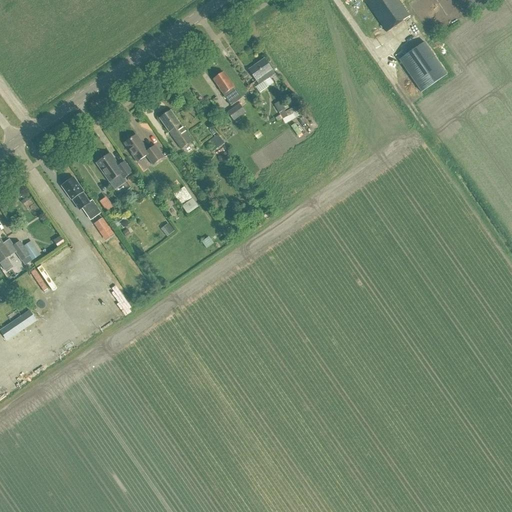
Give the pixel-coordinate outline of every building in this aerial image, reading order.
[(363,0),(386,33),(410,17),(397,0),(363,0)] [(416,43),(424,39),(417,27),(409,31),(416,43)] [(385,44),(392,54),(398,51),(391,40),(385,44)] [(424,43),(399,60),(421,93),(447,75),(424,43)] [(256,81),(261,78),(264,82),(274,75),(272,71),(272,70),(264,59),(249,70),(256,81)] [(222,93),(223,94),(223,95),(231,106),(242,99),(234,88),(224,73),(213,80),(219,89),(219,90),(221,93),(222,93)] [(285,108),(282,101),(275,104),(279,111),(285,108)] [(239,104),(227,113),(233,121),(245,113),(239,104)] [(169,132),(170,131),(173,135),(172,135),(181,149),(191,141),(170,112),(166,115),(164,115),(162,117),(161,118),(160,119),(169,132)] [(146,156),(153,165),(163,158),(155,146),(148,151),(136,135),(124,144),(137,162),(146,156)] [(207,144),(213,152),(224,144),(218,136),(207,144)] [(110,154),(96,164),(109,183),(114,190),(126,182),(124,179),(132,173),(125,162),(119,166),(110,154)] [(72,200),(79,210),(80,209),(82,208),(89,203),(89,202),(82,193),(84,192),(74,178),(62,187),(72,201),(72,200)] [(175,194),(183,206),(189,214),(200,207),(194,199),(186,187),(175,194)] [(109,210),(116,207),(110,196),(103,200),(109,210)] [(89,203),(82,208),(90,220),(101,213),(92,200),(89,202),(89,203)] [(102,218),(94,224),(102,236),(111,230),(102,218)] [(169,225),(162,231),(167,237),(174,231),(169,225)] [(60,236),(53,241),(58,248),(65,243),(60,236)] [(0,240),(0,261),(1,263),(11,256),(16,252),(12,247),(14,246),(9,240),(3,245),(0,240)] [(20,242),(12,247),(22,261),(29,256),(32,260),(41,255),(31,241),(23,247),(20,242)] [(29,256),(22,261),(25,266),(32,260),(29,256)] [(1,330),(8,341),(41,319),(34,308),(1,330)]
